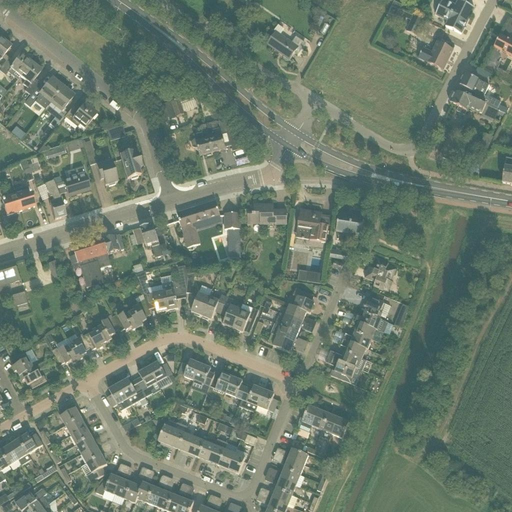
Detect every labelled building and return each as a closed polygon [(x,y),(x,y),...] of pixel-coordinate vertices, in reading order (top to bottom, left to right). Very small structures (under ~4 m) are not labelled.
[(461,35),(474,9),(459,1),(456,7),(443,0),(436,15),(448,22),(446,28),(461,35)] [(394,2),(392,7),(399,10),(402,6),(394,2)] [(396,18),(399,10),(392,7),(388,15),(396,18)] [(414,17),(411,22),(406,32),(416,37),(424,22),(414,17)] [(510,30),(511,30),(511,20),(510,20),(502,36),(506,38),(510,30)] [(290,61),(295,54),(298,56),(305,45),(296,39),(292,45),(280,37),(276,34),(268,46),(290,61)] [(511,58),(511,42),(501,36),(494,49),(511,58)] [(4,56),(11,47),(0,39),(0,38),(0,71),(1,69),(9,60),(4,56)] [(438,44),(433,54),(423,50),(418,59),(428,64),(443,72),(453,51),(438,44)] [(31,64),(21,55),(15,64),(9,60),(1,69),(0,71),(6,77),(11,70),(20,78),(31,64)] [(35,80),(42,72),(31,64),(20,78),(25,82),(22,85),(27,90),(25,92),(31,96),(40,84),(35,80)] [(489,87),(465,75),(460,86),(477,95),(484,98),(489,87)] [(63,89),(52,80),(45,88),(40,84),(31,96),(24,105),(30,110),(35,103),(45,111),(51,104),(63,89)] [(62,113),(71,100),(74,97),(63,89),(51,104),(62,113)] [(495,121),(499,112),(474,101),(474,102),(456,93),(450,104),(467,113),(469,109),(482,116),(482,115),(495,121)] [(170,121),(176,118),(185,115),(179,100),(165,106),(170,121)] [(97,115),(84,106),(79,113),(73,108),(65,119),(78,129),(80,126),(85,130),(97,115)] [(64,119),(58,114),(50,125),(56,130),(64,119)] [(233,153),(244,150),(225,121),(222,122),(206,126),(212,154),(226,151),(225,147),(222,136),(229,134),(233,153)] [(102,130),(104,132),(107,132),(114,129),(107,124),(102,130)] [(200,135),(195,136),(196,140),(194,141),(191,144),(193,149),(197,150),(198,149),(200,157),(212,154),(206,126),(202,127),(199,131),(200,135)] [(110,142),(112,142),(125,138),(122,127),(114,129),(107,132),(110,142)] [(20,141),(25,135),(16,128),(11,134),(20,141)] [(31,141),(26,137),(22,142),(27,146),(31,141)] [(67,145),(69,152),(84,149),(82,141),(67,145)] [(439,157),(453,164),(461,148),(447,141),(439,157)] [(488,151),(490,146),(482,142),(479,146),(488,151)] [(90,167),(96,165),(90,143),(83,145),(90,167)] [(47,161),(65,155),(63,148),(44,153),(47,161)] [(138,168),(142,167),(138,154),(134,155),(133,152),(120,156),(127,180),(130,179),(131,181),(138,179),(137,177),(140,176),(138,168)] [(511,160),(506,160),(502,184),(511,185),(511,168),(511,169),(511,165),(511,160)] [(27,183),(33,180),(26,161),(19,163),(27,183)] [(117,183),(112,164),(111,162),(96,167),(100,181),(103,181),(105,187),(108,186),(109,188),(115,186),(114,184),(117,183)] [(476,179),(479,167),(471,165),(468,177),(476,179)] [(68,198),(90,191),(85,177),(64,183),(68,198)] [(61,202),(53,184),(53,183),(44,186),(50,199),(51,198),(54,203),(49,205),(54,221),(66,218),(61,202)] [(21,213),(34,208),(29,191),(29,192),(27,187),(21,189),(14,191),(21,213)] [(2,200),(7,217),(21,213),(14,191),(1,196),(2,200)] [(177,215),(180,223),(188,249),(201,245),(197,233),(200,232),(198,225),(220,218),(216,203),(177,215)] [(255,215),(248,215),(249,225),(261,225),(261,226),(287,225),(286,212),(273,212),(273,206),(255,207),(255,215)] [(300,211),(297,229),(312,232),(310,242),(326,244),(329,227),(320,226),(322,215),(300,211)] [(225,215),(225,227),(225,231),(229,231),(240,231),(240,227),(240,215),(225,215)] [(361,236),(364,219),(339,215),(336,232),(361,236)] [(149,227),(140,230),(145,244),(146,248),(151,246),(156,260),(164,257),(162,253),(157,238),(155,230),(154,226),(149,227)] [(165,236),(163,228),(155,230),(157,238),(165,236)] [(240,231),(229,231),(229,259),(241,259),(240,231)] [(111,267),(109,258),(108,255),(109,255),(125,250),(120,236),(97,243),(105,269),(111,267)] [(105,284),(100,271),(100,270),(105,269),(97,243),(74,251),(76,256),(70,258),(73,266),(79,264),(87,289),(105,284)] [(331,251),(330,258),(337,259),(338,252),(331,251)] [(48,265),(50,270),(62,265),(60,260),(48,265)] [(375,283),(373,288),(389,294),(393,283),(391,283),(396,271),(388,267),(389,265),(378,260),(374,270),(369,269),(365,279),(375,283)] [(341,271),(343,266),(335,263),(333,268),(341,271)] [(16,264),(0,269),(0,293),(11,290),(9,284),(21,280),(16,264)] [(298,282),(305,283),(307,273),(299,272),(298,282)] [(322,276),(317,275),(310,284),(321,285),(322,276)] [(150,296),(148,290),(145,282),(139,284),(144,298),(148,297),(150,296)] [(179,310),(173,283),(163,286),(164,293),(168,313),(170,312),(170,314),(176,312),(175,311),(179,310)] [(315,305),(312,304),(314,298),(308,295),(296,290),(294,297),(297,298),(293,308),(307,314),(310,316),(315,305)] [(15,308),(28,304),(24,292),(12,295),(15,308)] [(149,304),(155,303),(157,315),(160,314),(161,315),(166,314),(166,313),(168,313),(164,293),(153,295),(150,296),(148,297),(149,304)] [(200,317),(202,317),(209,298),(199,294),(191,313),(195,315),(194,316),(200,318),(200,317)] [(385,304),(383,304),(385,298),(378,295),(376,300),(369,298),(364,309),(367,310),(365,315),(380,321),(382,318),(386,320),(391,308),(384,305),(385,304)] [(209,320),(212,322),(215,313),(221,315),(227,299),(222,297),(219,302),(209,298),(202,317),(203,318),(203,319),(208,322),(209,320)] [(227,317),(223,326),(226,327),(226,329),(231,331),(232,330),(233,330),(241,311),(231,307),(233,301),(227,299),(221,315),(227,317)] [(151,316),(149,311),(145,301),(138,305),(136,303),(126,308),(138,329),(144,326),(142,324),(147,321),(146,319),(151,316)] [(259,312),(253,310),(243,306),(241,311),(233,330),(235,331),(234,332),(240,334),(240,333),(243,334),(248,323),(253,325),(249,336),(249,337),(259,312)] [(293,308),(290,306),(286,317),(285,317),(303,324),(305,325),(305,324),(303,324),(307,314),(293,308)] [(407,315),(409,308),(407,307),(403,306),(400,312),(405,314),(407,315)] [(116,314),(117,316),(113,319),(119,331),(121,333),(125,331),(127,333),(131,330),(133,332),(138,329),(126,308),(116,314)] [(281,327),(298,334),(303,324),(285,317),(286,317),(280,314),(276,325),(281,327)] [(380,321),(365,315),(363,319),(355,316),(355,317),(353,322),(353,321),(353,322),(376,331),(384,334),(388,324),(380,321)] [(99,329),(107,344),(112,341),(111,338),(116,336),(115,334),(119,331),(113,319),(112,319),(111,317),(106,319),(107,322),(102,324),(103,327),(99,329)] [(308,319),(304,331),(313,334),(317,322),(308,319)] [(355,334),(372,341),(376,331),(353,322),(351,327),(351,328),(357,330),(355,334)] [(294,344),(298,334),(281,327),(276,325),(272,335),(277,338),(294,345),(296,345),(294,344)] [(96,349),(98,352),(103,348),(102,346),(107,344),(99,329),(93,332),(95,335),(90,337),(89,335),(84,338),(90,350),(92,352),(96,349)] [(372,341),(355,334),(353,338),(345,335),(345,336),(343,341),(367,351),(366,351),(368,352),(372,341)] [(71,348),(79,362),(83,360),(82,357),(87,355),(86,353),(90,350),(84,338),(83,335),(77,338),(79,341),(74,344),(75,346),(71,348)] [(290,355),(294,345),(277,338),(273,348),(290,355)] [(345,353),(362,361),(366,351),(367,351),(343,341),(341,346),(341,347),(347,349),(345,353)] [(52,352),(60,367),(65,364),(66,366),(71,363),(73,366),(79,362),(71,348),(66,351),(64,349),(59,352),(58,350),(52,352)] [(331,353),(328,359),(358,371),(362,373),(366,362),(362,361),(345,353),(343,358),(335,355),(331,353)] [(34,369),(26,354),(11,363),(14,367),(12,368),(15,374),(17,373),(20,377),(34,369)] [(330,377),(356,387),(362,373),(358,371),(328,359),(326,365),(331,366),(337,369),(335,372),(332,371),(330,377)] [(189,366),(183,364),(178,376),(194,382),(202,364),(197,362),(196,364),(191,362),(189,366)] [(161,368),(158,364),(154,367),(153,365),(147,368),(157,385),(169,378),(172,377),(172,376),(166,365),(161,368)] [(210,372),(211,370),(206,368),(207,366),(202,364),(194,382),(210,389),(216,374),(210,372)] [(153,395),(153,387),(157,385),(147,368),(143,370),(144,372),(139,375),(141,379),(136,382),(146,399),(153,395)] [(33,390),(47,382),(44,377),(41,378),(39,374),(37,375),(34,369),(20,377),(23,383),(25,382),(28,387),(30,385),(33,390)] [(216,374),(210,389),(207,396),(223,402),(226,395),(233,377),(228,375),(228,377),(222,375),(222,377),(216,374)] [(226,395),(242,402),(248,387),(242,385),(243,383),(238,381),(238,379),(233,377),(226,395)] [(118,384),(131,407),(146,399),(136,382),(131,385),(129,380),(124,383),(123,382),(118,384)] [(107,399),(112,409),(118,406),(121,413),(131,407),(118,384),(113,387),(114,388),(109,391),(112,396),(107,399)] [(242,402),(240,408),(255,414),(258,408),(265,390),(260,388),(259,390),(254,388),(253,389),(248,387),(242,402)] [(269,394),(270,392),(265,390),(258,408),(274,414),(279,403),(273,400),(275,396),(269,394)] [(184,408),(175,404),(172,413),(177,415),(178,413),(182,415),(184,408)] [(302,424),(300,431),(309,435),(312,428),(319,412),(309,408),(304,420),(302,424)] [(61,418),(66,428),(81,419),(76,410),(61,418)] [(312,428),(322,432),(329,416),(319,412),(312,428)] [(330,442),(332,436),(339,420),(329,416),(322,432),(320,438),(330,442)] [(160,425),(161,422),(158,418),(152,422),(157,427),(160,425)] [(66,428),(71,437),(86,429),(81,419),(66,428)] [(123,429),(126,434),(141,426),(138,420),(123,429)] [(343,440),(349,424),(339,420),(332,436),(343,440)] [(45,427),(42,422),(36,425),(39,431),(45,427)] [(168,449),(175,431),(178,425),(170,422),(166,425),(165,427),(158,443),(164,445),(163,447),(168,449)] [(86,429),(71,437),(76,447),(92,438),(86,429)] [(179,451),(185,435),(175,431),(168,449),(173,451),(174,449),(179,451)] [(29,456),(43,446),(36,435),(31,439),(28,435),(19,441),(29,456)] [(195,439),(185,435),(179,451),(184,453),(183,455),(188,457),(195,439)] [(255,447),(258,440),(244,435),(242,442),(245,443),(255,447)] [(92,438),(76,447),(82,456),(97,448),(92,438)] [(205,443),(195,439),(188,457),(193,459),(194,457),(199,459),(205,443)] [(28,456),(29,456),(19,441),(10,447),(19,461),(19,462),(23,467),(32,461),(28,456)] [(218,441),(215,447),(208,465),(213,467),(214,465),(219,467),(225,451),(228,445),(218,441)] [(294,441),(291,447),(303,451),(305,445),(294,441)] [(205,443),(199,459),(204,461),(203,463),(208,465),(215,447),(205,443)] [(10,447),(1,452),(10,467),(19,462),(19,461),(10,447)] [(97,448),(82,456),(87,466),(102,457),(97,448)] [(293,450),(288,461),(304,468),(309,457),(293,450)] [(225,451),(219,467),(224,469),(223,471),(228,473),(236,456),(235,455),(225,451)] [(237,451),(235,455),(236,456),(228,473),(233,475),(234,474),(239,476),(246,459),(247,455),(237,451)] [(0,471),(1,473),(10,467),(1,452),(0,453),(0,471)] [(87,466),(92,475),(88,478),(91,484),(106,476),(102,470),(108,467),(102,457),(87,466)] [(288,461),(284,471),(300,478),(304,468),(288,461)] [(46,471),(47,473),(41,476),(44,480),(50,476),(57,472),(55,468),(54,466),(46,471)] [(265,482),(275,485),(279,472),(269,469),(265,482)] [(280,481),(297,487),(300,478),(284,471),(280,481)] [(104,497),(105,493),(115,497),(122,481),(111,477),(108,485),(104,484),(98,491),(97,494),(104,497)] [(161,483),(173,487),(174,481),(162,477),(161,483)] [(125,502),(132,485),(122,481),(115,497),(125,502)] [(280,481),(276,491),(292,498),(297,487),(280,481)] [(137,501),(138,501),(147,505),(154,489),(143,484),(141,489),(142,489),(137,501)] [(141,489),(132,485),(125,502),(136,506),(138,501),(137,501),(142,489),(141,489)] [(182,485),(178,498),(191,501),(194,488),(182,485)] [(157,509),(164,492),(154,489),(147,505),(157,509)] [(25,499),(23,496),(11,504),(11,505),(11,504),(13,506),(13,507),(16,507),(17,507),(20,511),(25,511),(43,498),(44,498),(48,495),(44,490),(33,498),(31,495),(25,499)] [(288,508),(288,507),(292,498),(276,491),(272,501),(288,508)] [(66,494),(71,502),(75,500),(69,492),(66,494)] [(164,511),(167,511),(174,497),(164,492),(157,509),(164,511)] [(210,496),(208,502),(220,506),(223,501),(210,496)] [(179,511),(184,501),(174,497),(167,511),(179,511)] [(25,511),(42,511),(50,506),(44,498),(43,498),(25,511)] [(190,511),(194,505),(184,501),(179,511),(190,511)] [(268,511),(270,511),(286,511),(288,508),(272,501),(268,511)]
